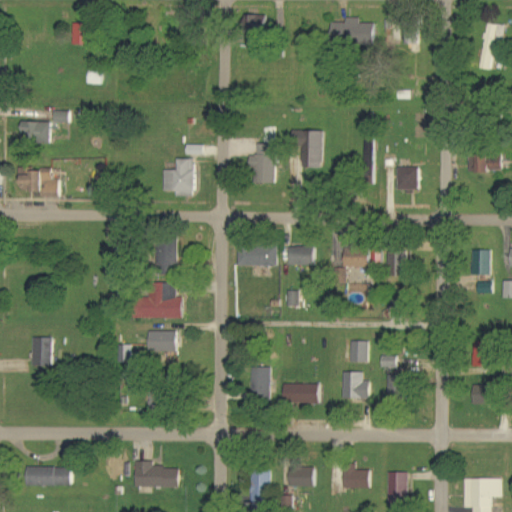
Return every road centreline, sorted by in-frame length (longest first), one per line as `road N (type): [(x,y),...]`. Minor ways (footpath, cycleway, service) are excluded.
road 1 (residential): [(511,216),(0,208)]
road 2 (residential): [(440,511),(443,0)]
road 3 (residential): [(511,437),(0,436)]
road 4 (residential): [(223,511),(223,0)]
